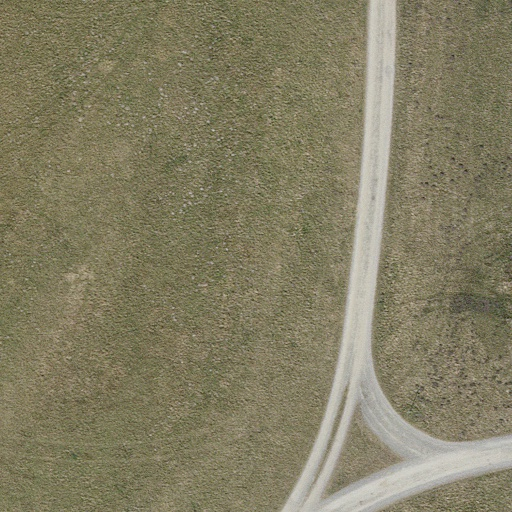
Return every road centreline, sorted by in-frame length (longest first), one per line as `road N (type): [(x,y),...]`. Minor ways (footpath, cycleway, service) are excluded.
road 1 (track): [(383,0),(356,368),(392,434),(439,466)]
road 2 (track): [(511,453),(439,466),(341,511)]
road 3 (track): [(299,511),(356,368)]
